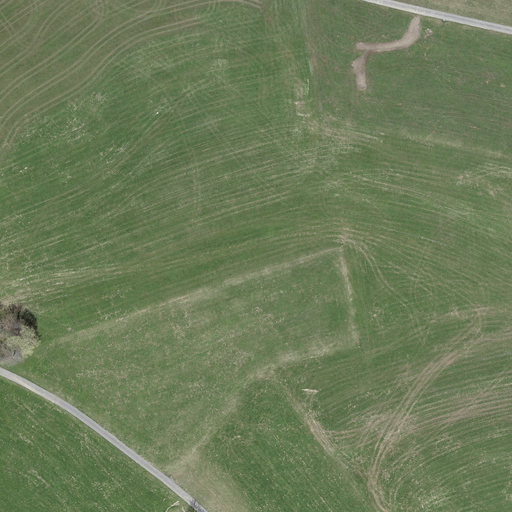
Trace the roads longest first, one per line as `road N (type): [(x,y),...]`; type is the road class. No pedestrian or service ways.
road 1 (track): [(0,371),(52,397),(205,511)]
road 2 (track): [(511,29),(372,0)]
